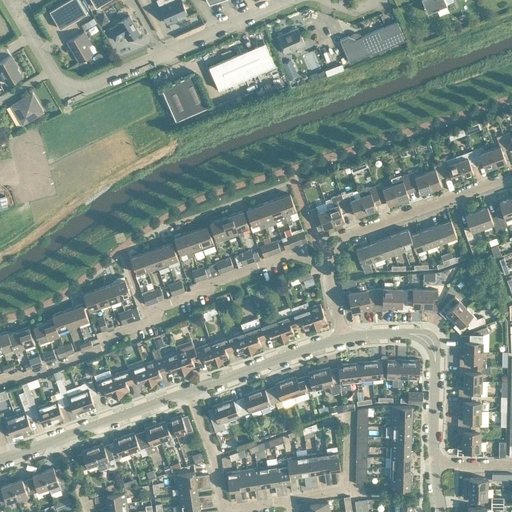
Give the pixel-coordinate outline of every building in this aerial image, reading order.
[(78,0),(67,0),(49,10),(60,28),(86,13),(78,0)] [(181,0),(172,0),(160,5),(167,23),(173,20),(173,18),(187,12),(181,0)] [(422,0),(427,12),(447,4),(445,0),(422,0)] [(117,21),(111,12),(95,22),(100,31),(117,21)] [(135,21),(133,21),(130,15),(117,22),(118,24),(109,29),(115,40),(122,36),(122,35),(124,34),(128,40),(140,33),(136,27),(137,25),(138,23),(137,21),(135,21)] [(370,55),(405,39),(397,21),(356,39),(348,35),(340,39),(349,62),(369,53),(370,55)] [(298,27),(289,31),(290,32),(284,34),(284,33),(278,36),(285,53),(293,49),(292,47),(304,42),(298,27)] [(84,31),(67,41),(79,61),(92,53),(88,45),(91,43),(84,31)] [(10,34),(6,36),(10,43),(14,41),(10,34)] [(265,42),(209,66),(219,89),(275,65),(265,42)] [(321,54),(328,71),(333,68),(326,51),(321,54)] [(16,63),(11,55),(0,60),(0,70),(8,84),(22,76),(15,64),(16,63)] [(195,72),(162,87),(176,120),(209,105),(195,72)] [(32,92),(11,104),(22,123),(44,111),(32,92)] [(511,135),(511,136),(509,132),(503,134),(508,148),(511,146),(511,135)] [(502,150),(508,148),(503,134),(496,136),(500,145),(490,149),(496,165),(506,161),(502,150)] [(496,165),(490,149),(484,151),(483,149),(481,148),(478,148),(472,150),(477,165),(483,163),(485,169),(496,165)] [(471,167),(477,165),(472,150),(456,156),(457,161),(463,177),(474,173),(471,167)] [(463,177),(457,161),(448,164),(445,157),(439,159),(440,162),(445,176),(451,174),(453,181),(463,177)] [(439,178),(445,176),(440,162),(433,164),(435,169),(425,172),(431,189),(441,185),(439,178)] [(364,165),(348,171),(350,177),(366,172),(364,165)] [(431,189),(425,172),(415,176),(414,171),(407,174),(412,188),(418,186),(421,192),(431,189)] [(407,190),(412,188),(407,174),(402,176),(401,175),(391,178),(393,184),(399,200),(409,196),(407,190)] [(399,200),(393,184),(383,188),(381,183),(375,185),(380,200),(386,198),(388,204),(399,200)] [(374,202),(380,200),(375,185),(369,187),(368,184),(358,188),(360,196),(366,212),(377,208),(374,202)] [(366,212),(360,196),(355,198),(352,190),(347,192),(348,195),(347,196),(345,190),(341,192),(341,193),(348,211),(354,209),(356,216),(366,212)] [(290,193),(279,197),(288,221),(292,220),(289,211),(296,209),(290,193)] [(342,213),(348,211),(341,193),(330,197),(334,205),(328,207),(334,224),(344,220),(342,213)] [(288,221),(279,197),(268,201),(276,222),(282,219),(283,223),(288,221)] [(511,202),(510,197),(499,201),(503,212),(497,215),(502,227),(508,225),(507,224),(511,222),(511,202)] [(268,201),(258,205),(265,225),(276,222),(274,217),(268,201)] [(334,224),(328,207),(326,201),(325,202),(317,205),(317,206),(310,209),(315,223),(321,221),(324,227),(334,224)] [(261,228),(265,227),(258,205),(246,209),(252,225),(259,222),(261,228)] [(487,206),(476,210),(482,227),(493,223),(496,230),(502,227),(497,215),(491,217),(487,206)] [(232,214),(239,234),(240,236),(245,234),(243,228),(249,226),(243,210),(232,214)] [(482,227),(476,210),(465,214),(469,225),(463,227),(468,240),(474,238),(471,231),(482,227)] [(239,234),(232,214),(221,218),(228,238),(239,234)] [(228,238),(221,218),(210,222),(217,241),(228,238)] [(451,220),(441,224),(447,240),(457,236),(451,220)] [(447,240),(441,224),(430,227),(436,243),(447,240)] [(214,245),(207,225),(196,229),(203,249),(214,245)] [(436,243),(430,227),(420,231),(426,247),(436,243)] [(203,249),(196,229),(185,233),(192,253),(203,249)] [(410,235),(410,234),(408,229),(398,233),(404,249),(414,245),(410,235)] [(303,230),(292,234),(296,245),(307,241),(303,230)] [(420,231),(410,234),(410,235),(414,245),(416,251),(426,247),(420,231)] [(192,253),(185,233),(181,235),(181,233),(175,235),(176,237),(174,237),(180,253),(186,251),(188,257),(193,255),(192,253)] [(404,249),(398,233),(388,236),(394,252),(404,249)] [(296,245),(292,234),(282,238),(285,249),(296,245)] [(394,252),(388,236),(378,240),(383,256),(394,252)] [(285,249),(282,238),(271,242),(275,253),(285,249)] [(383,256),(378,240),(368,243),(367,240),(361,242),(362,245),(362,246),(356,248),(361,261),(365,272),(372,271),(369,261),(374,260),(376,265),(386,262),(383,256)] [(172,242),(162,246),(167,262),(169,266),(169,267),(180,264),(178,258),(172,242)] [(275,253),(271,242),(261,246),(264,257),(275,253)] [(502,255),(498,244),(492,247),(495,257),(502,255)] [(169,266),(167,262),(162,246),(151,250),(157,265),(159,269),(169,266)] [(251,249),(245,251),(249,262),(255,260),(255,261),(260,259),(257,251),(253,253),(251,249)] [(157,265),(151,250),(141,253),(147,269),(157,265)] [(249,262),(245,251),(239,253),(243,264),(249,262)] [(147,269),(141,253),(131,257),(137,273),(147,269)] [(243,264),(239,253),(234,255),(238,266),(243,264)] [(230,257),(223,259),(227,270),(234,268),(230,257)] [(443,261),(443,262),(444,266),(455,262),(453,257),(443,261)] [(226,271),(222,260),(216,262),(220,273),(226,271)] [(216,262),(209,265),(210,267),(213,276),(221,274),(220,273),(216,262)] [(204,266),(198,268),(202,279),(208,277),(205,269),(204,266)] [(210,267),(205,269),(208,277),(207,277),(208,278),(213,276),(210,267)] [(202,279),(198,268),(192,270),(196,281),(202,279)] [(300,281),(313,277),(311,271),(298,276),(300,281)] [(125,278),(114,282),(120,298),(122,304),(127,303),(128,302),(126,296),(131,294),(125,278)] [(180,280),(175,282),(178,293),(184,291),(180,280)] [(120,298),(114,282),(104,286),(110,302),(120,298)] [(178,293),(175,282),(169,284),(173,295),(178,293)] [(110,302),(104,286),(94,290),(100,305),(110,302)] [(158,300),(154,289),(154,287),(142,292),(146,305),(158,300)] [(160,287),(154,289),(158,300),(164,298),(160,287)] [(377,310),(375,287),(358,291),(361,308),(366,307),(367,312),(377,310)] [(392,305),(393,288),(375,287),(377,310),(387,310),(387,305),(392,305)] [(407,310),(408,288),(393,288),(392,305),(397,305),(397,310),(407,310)] [(422,306),(423,288),(408,288),(407,310),(417,311),(417,306),(422,306)] [(438,289),(423,288),(422,306),(427,306),(427,311),(437,311),(438,289)] [(100,305),(94,290),(84,293),(89,309),(100,305)] [(361,308),(358,291),(349,293),(349,290),(343,291),(346,311),(352,309),(353,314),(357,314),(356,309),(361,308)] [(453,319),(465,307),(455,296),(439,311),(446,318),(450,315),(453,319)] [(307,302),(291,308),(293,313),(297,325),(303,323),(305,330),(310,328),(310,329),(316,327),(309,307),(307,302)] [(73,306),(72,307),(78,323),(89,319),(83,303),(75,306),(75,307),(73,308),(73,306)] [(320,303),(309,307),(316,327),(322,324),(322,323),(327,322),(320,303)] [(78,323),(72,307),(65,309),(65,311),(63,311),(63,310),(62,310),(68,327),(78,323)] [(477,318),(465,307),(453,319),(457,322),(453,326),(460,333),(469,324),(472,327),(485,322),(483,316),(477,318)] [(131,308),(125,311),(129,321),(134,319),(131,308)] [(68,327),(62,310),(55,313),(55,314),(52,315),(53,318),(58,330),(68,327)] [(129,321),(125,311),(119,313),(123,324),(129,321)] [(194,313),(189,315),(193,327),(199,325),(194,313)] [(292,327),(297,325),(293,313),(276,319),(284,338),(290,336),(289,335),(294,333),(292,327)] [(108,329),(106,324),(104,316),(98,318),(102,331),(108,329)] [(259,339),(265,337),(260,325),(257,317),(241,323),(244,331),(251,350),(257,348),(257,347),(261,345),(259,339)] [(53,318),(46,320),(46,322),(44,322),(44,321),(43,321),(49,338),(60,334),(58,330),(53,318)] [(284,338),(276,319),(260,325),(265,337),(270,335),(272,341),(277,340),(278,340),(284,338)] [(49,338),(43,321),(36,324),(36,325),(33,326),(39,341),(49,338)] [(29,326),(19,330),(24,346),(35,342),(29,326)] [(460,335),(460,345),(465,345),(465,350),(482,350),(482,344),(482,334),(487,332),(485,326),(473,331),(473,332),(469,332),(469,335),(460,335)] [(19,330),(9,334),(13,347),(14,350),(24,346),(19,330)] [(9,334),(8,331),(0,333),(0,341),(3,350),(13,347),(9,334)] [(251,350),(244,331),(227,336),(232,349),(237,347),(239,353),(244,351),(245,352),(251,350)] [(226,351),(232,349),(227,336),(211,342),(218,362),(224,360),(224,359),(229,357),(226,351)] [(71,342),(63,345),(67,354),(74,352),(71,342)] [(218,362),(211,342),(195,348),(199,360),(204,358),(207,365),(212,363),(212,364),(218,362)] [(67,354),(63,345),(56,348),(59,357),(67,354)] [(199,361),(199,360),(195,348),(194,345),(177,351),(184,371),(190,369),(190,368),(195,366),(193,359),(198,358),(199,361)] [(160,371),(165,369),(161,357),(157,348),(152,350),(155,359),(144,363),(151,383),(157,381),(157,380),(162,378),(160,371)] [(53,349),(43,352),(46,362),(57,358),(53,349)] [(482,365),(482,350),(465,350),(465,355),(460,355),(459,365),(482,365)] [(184,371),(177,351),(161,357),(165,369),(170,367),(173,374),(178,372),(178,373),(184,371)] [(397,386),(398,359),(387,359),(387,355),(381,355),(381,359),(383,373),(386,373),(386,377),(393,377),(392,386),(397,386)] [(383,373),(381,359),(370,360),(372,379),(383,377),(383,373)] [(408,378),(409,359),(398,359),(397,386),(402,386),(402,378),(408,378)] [(409,359),(408,378),(419,378),(419,381),(422,382),(422,371),(419,370),(420,360),(409,359)] [(372,379),(370,360),(359,362),(361,380),(372,379)] [(361,380),(359,362),(349,363),(351,381),(356,381),(357,391),(363,390),(361,380)] [(151,383),(144,363),(128,369),(132,381),(138,379),(140,386),(145,384),(145,385),(151,383)] [(351,381),(349,363),(338,364),(338,370),(339,370),(340,382),(351,381)] [(490,366),(482,365),(459,365),(459,375),(464,375),(464,380),(481,380),(481,372),(490,372),(490,366)] [(339,370),(338,370),(331,371),(329,366),(319,369),(324,387),(329,385),(332,394),(341,391),(340,382),(339,370)] [(127,383),(132,381),(128,369),(112,375),(119,394),(125,392),(124,391),(129,390),(127,383)] [(324,387),(319,369),(308,372),(310,377),(304,379),(308,391),(324,387)] [(119,394),(112,375),(110,371),(95,376),(97,380),(95,381),(99,393),(105,391),(107,397),(112,396),(113,397),(119,394)] [(308,391),(304,379),(298,381),(296,375),(285,379),(292,396),(302,393),(308,391)] [(68,395),(66,389),(62,378),(56,380),(60,391),(65,403),(70,401),(74,414),(78,412),(78,413),(85,411),(78,392),(68,395)] [(277,388),(272,390),(276,402),(281,400),(284,408),(294,404),(292,396),(285,379),(275,383),(277,388)] [(84,390),(78,392),(85,411),(92,409),(92,407),(95,406),(91,393),(96,391),(92,380),(81,383),(84,390)] [(459,385),(459,395),(481,395),(488,396),(488,381),(481,380),(464,380),(464,385),(459,385)] [(47,403),(46,403),(37,407),(27,382),(22,384),(29,402),(33,414),(38,412),(43,425),(47,424),(47,425),(54,422),(47,403)] [(276,402),(272,390),(266,392),(264,387),(254,390),(260,408),(276,402)] [(260,408),(254,390),(244,394),(245,400),(240,401),(245,413),(260,408)] [(59,405),(65,403),(60,391),(50,395),(51,399),(46,401),(46,403),(47,403),(54,422),(60,420),(60,419),(64,417),(59,405)] [(422,402),(422,393),(408,393),(408,397),(408,402),(422,402)] [(481,410),(481,395),(459,395),(458,405),(464,405),(463,410),(481,410)] [(245,413),(240,401),(235,403),(233,398),(223,402),(229,419),(245,413)] [(27,416),(33,414),(29,402),(23,404),(25,411),(15,414),(22,434),(29,431),(29,430),(32,429),(27,416)] [(229,419),(223,402),(212,406),(214,411),(209,413),(215,431),(225,427),(223,421),(229,419)] [(393,405),(392,416),(414,416),(414,411),(411,411),(412,406),(393,405)] [(368,407),(357,409),(357,417),(368,417),(368,407)] [(458,415),(458,425),(480,425),(489,425),(489,411),(481,410),(463,410),(463,415),(458,415)] [(22,434),(15,414),(5,418),(3,412),(0,412),(0,422),(1,426),(7,424),(11,436),(15,435),(15,436),(22,434)] [(171,418),(172,423),(173,423),(177,435),(183,433),(185,439),(195,435),(188,418),(183,420),(181,414),(171,418)] [(414,422),(414,416),(392,416),(392,426),(411,426),(411,422),(414,422)] [(368,425),(368,417),(357,417),(357,425),(368,425)] [(173,423),(172,423),(167,425),(165,420),(155,424),(161,441),(177,435),(173,423)] [(161,441),(155,424),(145,427),(146,433),(141,435),(148,454),(158,450),(156,443),(161,441)] [(314,430),(312,424),(303,428),(304,434),(314,430)] [(368,434),(368,425),(357,425),(357,433),(368,434)] [(480,440),(480,425),(458,425),(458,435),(463,435),(463,440),(480,440)] [(386,426),(386,436),(392,436),(413,437),(413,432),(411,431),(411,426),(392,426),(386,426)] [(134,431),(124,435),(130,452),(136,450),(136,452),(139,453),(141,452),(142,456),(148,454),(141,435),(136,437),(134,431)] [(367,442),(368,434),(357,433),(357,442),(367,442)] [(130,452),(124,435),(113,439),(115,444),(110,446),(114,458),(130,452)] [(283,435),(273,439),(275,444),(284,441),(283,435)] [(413,442),(413,437),(392,436),(392,446),(410,447),(411,442),(413,442)] [(486,440),(480,440),(463,440),(463,445),(457,445),(457,449),(462,449),(462,455),(483,455),(484,449),(486,449),(486,440)] [(367,450),(367,442),(357,442),(356,450),(367,450)] [(114,458),(110,446),(104,448),(103,443),(92,446),(98,464),(101,470),(109,467),(111,468),(117,466),(114,458)] [(326,446),(327,451),(332,483),(338,482),(336,469),(340,468),(337,445),(326,446)] [(98,464),(92,446),(82,450),(84,455),(78,457),(83,469),(98,464)] [(410,452),(410,447),(392,446),(391,457),(413,457),(413,452),(410,452)] [(367,459),(367,450),(356,450),(356,458),(367,459)] [(332,483),(327,451),(317,453),(320,471),(324,471),(326,484),(332,483)] [(201,452),(192,455),(195,462),(203,459),(201,452)] [(320,471),(317,453),(307,454),(312,486),(318,485),(316,472),(320,471)] [(312,486),(307,454),(297,456),(300,474),(304,474),(306,487),(312,486)] [(300,474),(297,456),(286,457),(287,463),(290,481),(291,489),(298,488),(296,475),(300,474)] [(287,463),(286,457),(277,458),(277,464),(281,485),(286,484),(286,482),(290,481),(287,463)] [(412,462),(413,457),(391,457),(391,467),(410,467),(410,462),(412,462)] [(367,467),(367,459),(356,458),(356,467),(367,467)] [(181,467),(178,460),(169,463),(172,471),(181,467)] [(281,485),(277,464),(267,465),(270,484),(275,483),(275,486),(281,485)] [(270,484),(267,465),(257,467),(260,488),(266,487),(266,485),(270,484)] [(53,467),(43,470),(49,487),(48,487),(51,492),(67,487),(60,469),(55,471),(53,467)] [(260,488),(257,467),(247,469),(250,487),(255,486),(255,489),(260,488)] [(367,475),(367,467),(356,467),(356,475),(367,475)] [(410,472),(410,467),(391,467),(391,477),(412,478),(412,472),(410,472)] [(250,487),(247,469),(237,470),(240,491),(246,490),(245,488),(250,487)] [(49,487),(43,470),(32,474),(34,478),(29,480),(33,492),(48,487),(49,487)] [(240,491),(237,470),(227,472),(230,490),(235,490),(235,492),(240,491)] [(177,484),(209,479),(209,473),(195,475),(195,471),(176,474),(177,484)] [(366,483),(367,475),(356,475),(356,483),(366,483)] [(412,483),(412,478),(391,477),(391,488),(409,488),(410,483),(412,483)] [(464,477),(464,487),(487,488),(487,478),(464,477)] [(33,492),(29,480),(23,482),(22,478),(11,482),(17,498),(33,492)] [(210,485),(209,479),(177,484),(179,494),(198,491),(197,487),(210,485)] [(17,498),(11,482),(1,486),(3,490),(0,490),(0,499),(2,504),(17,498)] [(487,498),(487,488),(464,487),(463,497),(487,498)] [(198,496),(198,491),(179,494),(181,504),(212,500),(212,494),(198,496)] [(107,500),(108,505),(127,502),(125,492),(104,495),(105,500),(107,500)] [(352,509),(351,501),(350,496),(344,497),(346,510),(352,509)] [(396,501),(396,499),(389,499),(389,511),(405,511),(415,511),(413,511),(413,502),(396,501)] [(213,506),(212,500),(181,504),(181,511),(198,511),(201,511),(200,508),(213,506)] [(128,511),(127,502),(108,505),(109,510),(107,510),(106,511),(128,511)] [(308,510),(308,511),(330,511),(328,502),(310,505),(311,510),(308,510)]
